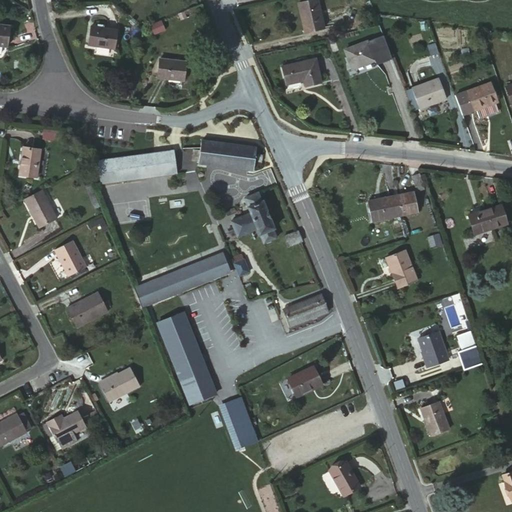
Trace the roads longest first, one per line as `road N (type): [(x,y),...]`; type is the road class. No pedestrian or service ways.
road 1 (tertiary): [(272,136),(417,511)]
road 2 (tertiary): [(272,136),(511,169)]
road 3 (residential): [(68,106),(272,136)]
road 4 (residential): [(0,258),(49,360),(0,386)]
road 5 (tertiary): [(215,0),(272,136)]
